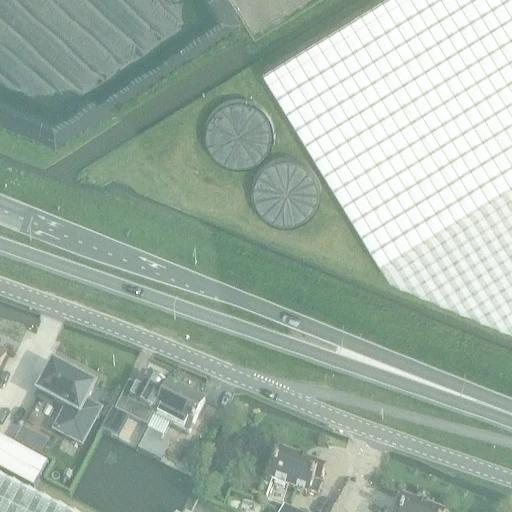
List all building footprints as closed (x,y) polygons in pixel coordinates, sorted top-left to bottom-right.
[(0,0),(0,117),(63,140),(131,102),(146,84),(245,29),(236,15),(207,4),(204,0),(0,0)] [(511,0),(377,0),(262,70),(395,289),(511,336),(511,0)] [(96,384),(54,362),(39,391),(67,405),(56,428),(83,442),(101,406),(88,399),(96,384)] [(117,413),(145,427),(146,428),(165,389),(142,378),(137,389),(128,385),(115,411),(115,412),(117,413)] [(146,428),(145,427),(136,446),(154,455),(169,425),(188,435),(204,403),(167,385),(165,389),(146,428)] [(111,409),(100,432),(103,434),(106,435),(117,413),(115,412),(115,411),(111,409)] [(21,430),(14,444),(40,458),(48,443),(21,430)] [(0,473),(33,492),(47,466),(0,440),(0,473)] [(192,442),(181,463),(193,470),(204,449),(192,442)] [(319,484),(325,470),(281,453),(270,481),(308,495),(309,493),(317,496),(321,485),(319,484)] [(0,511),(56,511),(0,483),(0,511)] [(434,511),(400,499),(394,511),(434,511)]
